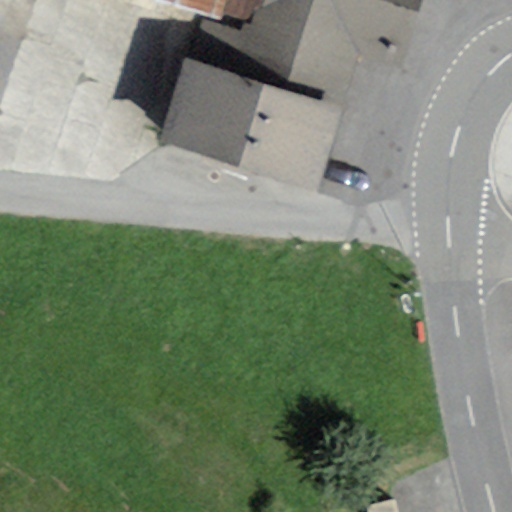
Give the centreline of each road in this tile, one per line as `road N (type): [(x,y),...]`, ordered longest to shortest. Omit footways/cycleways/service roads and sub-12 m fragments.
road 1 (unclassified): [(0,207),(448,241)]
road 2 (secondary): [(448,241),(468,421),(490,511)]
road 3 (secondary): [(511,55),(467,106),(454,134),(446,168),(448,241)]
